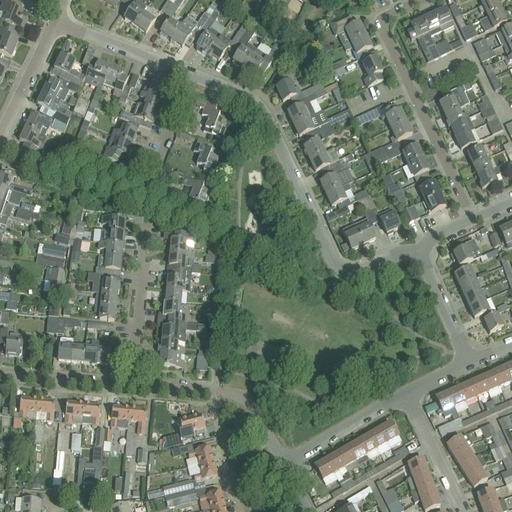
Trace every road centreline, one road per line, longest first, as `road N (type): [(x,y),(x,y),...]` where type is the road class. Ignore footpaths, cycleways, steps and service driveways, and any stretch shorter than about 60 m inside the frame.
road 1 (residential): [(187,70),(264,107),(341,268),(418,242)]
road 2 (residential): [(473,219),(382,22),(421,0)]
road 3 (residential): [(132,385),(140,234)]
road 4 (residential): [(283,460),(407,393)]
road 5 (residential): [(57,19),(187,70)]
road 6 (unclassified): [(0,143),(57,19)]
road 7 (residential): [(132,385),(0,372)]
road 8 (residential): [(467,365),(418,242)]
road 9 (residential): [(466,511),(407,393)]
road 10 (residential): [(241,511),(213,390)]
